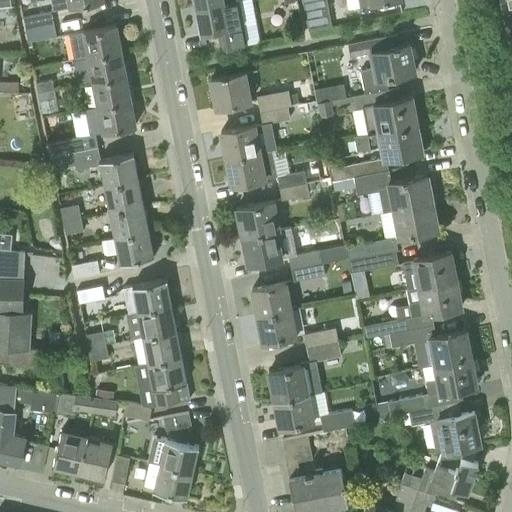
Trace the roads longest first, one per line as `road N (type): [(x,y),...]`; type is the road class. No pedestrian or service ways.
road 1 (residential): [(259,511),(153,0)]
road 2 (residential): [(511,332),(445,0)]
